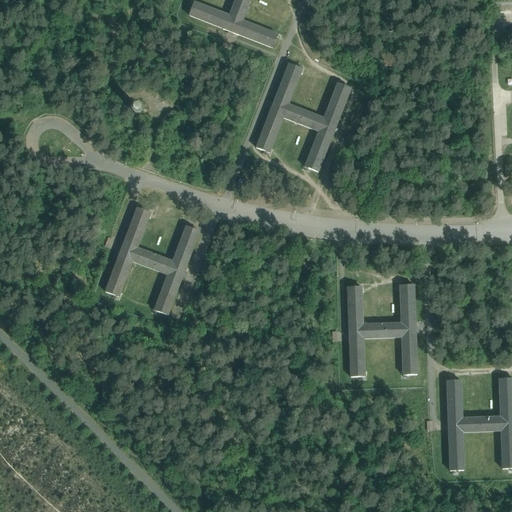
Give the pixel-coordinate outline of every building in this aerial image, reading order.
[(235,0),(229,17),(194,3),(189,16),(223,29),(223,30),(238,36),(238,35),(272,48),(277,36),(242,22),(250,0),(235,0)] [(511,0),(487,0),(488,12),(511,10),(511,0)] [(232,46),(223,42),(222,47),(230,51),(232,46)] [(324,120),(287,106),(301,71),(289,66),(275,100),(275,99),(269,115),(270,115),(256,149),(269,154),(283,118),(319,133),(305,168),(317,173),(331,139),(337,124),(350,90),(338,85),(324,120)] [(256,97),(253,106),(257,107),(261,99),(256,97)] [(140,113),(141,112),(140,110),(139,109),(138,108),(136,107),(135,108),(134,109),(133,110),(132,112),(133,113),(134,115),(135,115),(137,116),(138,115),(140,115),(140,113)] [(350,151),(341,147),(339,152),(347,156),(350,151)] [(173,263),(136,250),(150,214),(137,209),(124,244),(124,243),(118,258),(119,259),(106,293),(118,298),(132,262),(168,276),(155,311),(167,316),(180,282),(181,282),(186,267),(199,233),(186,228),(173,263)] [(401,325),(362,326),(361,288),(347,289),(349,325),(348,325),(349,341),(351,378),(364,377),(363,340),(402,338),(403,376),(416,376),(415,339),(416,339),(415,323),(413,286),(400,287),(401,325)] [(500,418),(462,420),(460,382),(447,382),(448,419),(447,419),(448,435),(449,435),(450,472),(463,471),(462,433),(501,432),(502,470),(511,469),(511,380),(499,380),(500,418)]
